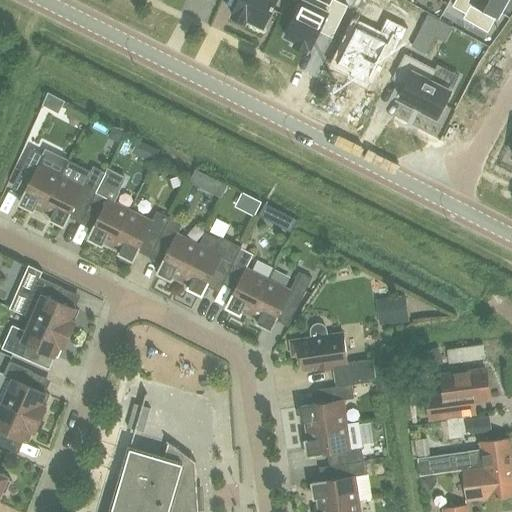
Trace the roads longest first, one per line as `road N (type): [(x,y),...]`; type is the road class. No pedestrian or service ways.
road 1 (tertiary): [(39,0),(434,201)]
road 2 (residential): [(126,300),(229,342),(243,360),(262,511)]
road 3 (residential): [(38,511),(126,300)]
road 4 (residential): [(434,201),(511,82)]
